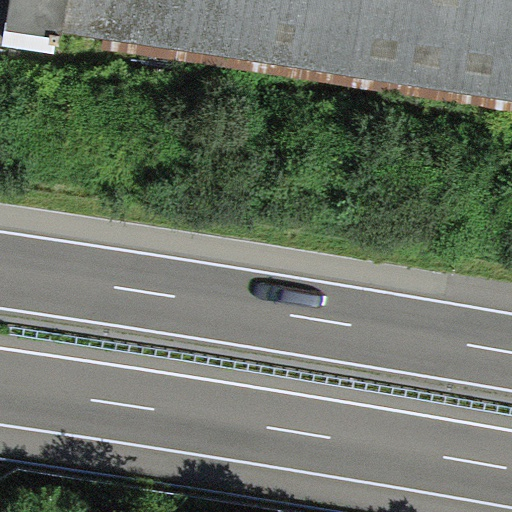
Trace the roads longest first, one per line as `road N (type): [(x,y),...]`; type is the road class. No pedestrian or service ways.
road 1 (motorway): [(511,352),(0,269)]
road 2 (motorway): [(0,386),(511,468)]
